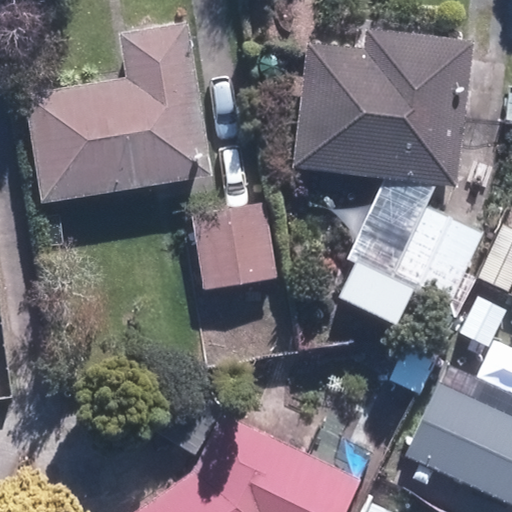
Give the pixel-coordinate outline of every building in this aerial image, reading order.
[(188,18),(120,29),(127,71),(24,88),(42,199),(213,171),(188,18)] [(477,37),(368,22),(365,43),(310,36),(293,162),(457,184),(477,37)] [(192,209),(205,285),(277,272),(264,197),(192,209)] [(453,296),(485,229),(429,203),(398,270),(453,296)] [(511,283),(511,224),(503,221),(478,274),(509,289),(511,283)] [(509,307),(478,292),(459,330),(490,345),(509,307)] [(451,330),(420,316),(392,378),(423,392),(451,330)] [(511,413),(436,381),(405,452),(511,497),(511,413)] [(223,407),(195,465),(126,511),(343,511),(362,473),(223,407)]
